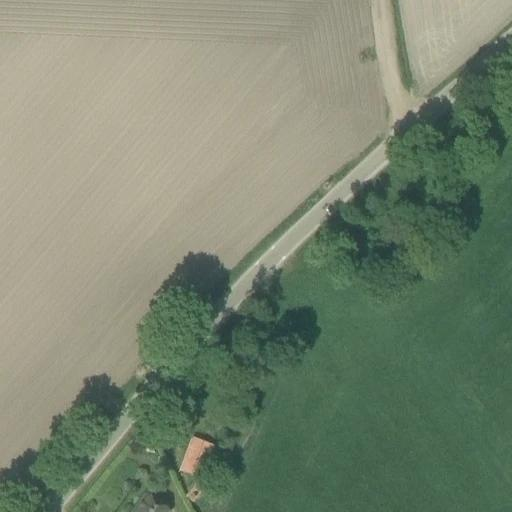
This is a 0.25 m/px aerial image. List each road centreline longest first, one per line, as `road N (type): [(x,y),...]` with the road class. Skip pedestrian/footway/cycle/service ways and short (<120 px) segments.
road 1 (unclassified): [(46,511),(268,262),(511,39)]
road 2 (track): [(374,0),(397,140)]
